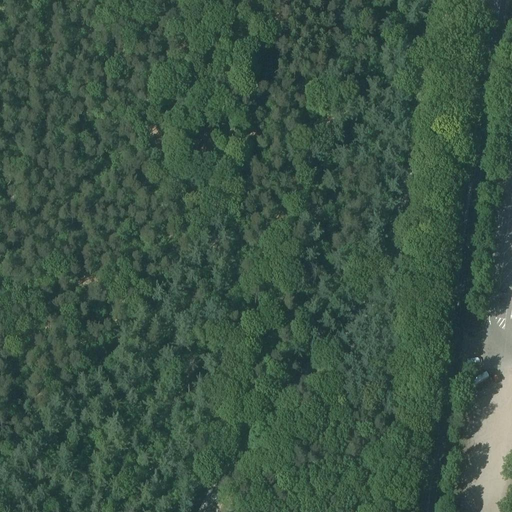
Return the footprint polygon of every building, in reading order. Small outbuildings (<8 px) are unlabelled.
[(466,386),(468,393),(492,383),(490,376),(466,386)] [(467,396),(469,402),(491,393),(489,388),(467,396)] [(473,453),(496,439),(492,433),(496,431),(488,418),(493,415),(490,411),(476,419),(475,419),(468,423),(472,430),(469,432),(471,436),(467,439),(470,446),(469,446),(473,453)] [(467,462),(493,452),(491,446),(465,456),(467,462)] [(467,474),(495,462),(492,455),(463,466),(467,474)]
